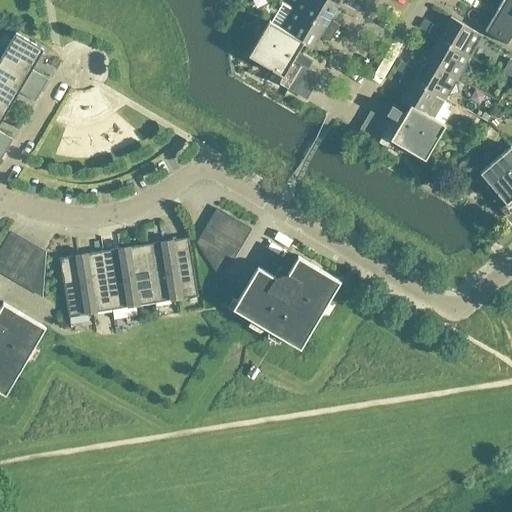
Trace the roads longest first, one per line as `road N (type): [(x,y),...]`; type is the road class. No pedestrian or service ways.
road 1 (residential): [(0,194),(38,210),(93,216),(150,200),(204,163),(439,302),(471,302),(511,267)]
road 2 (residential): [(330,112),(355,120),(418,0)]
road 3 (residential): [(0,189),(73,63)]
road 4 (residential): [(330,112),(313,97),(365,0)]
